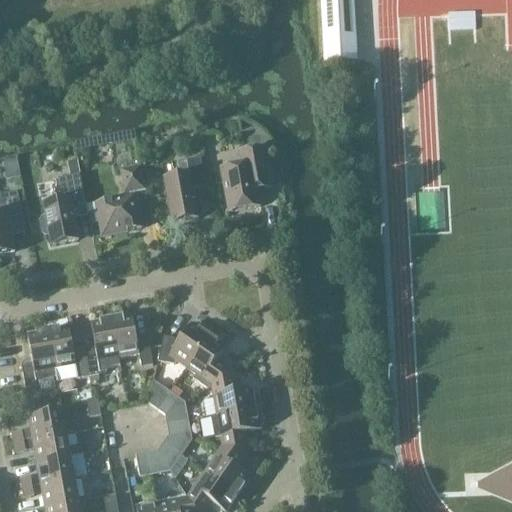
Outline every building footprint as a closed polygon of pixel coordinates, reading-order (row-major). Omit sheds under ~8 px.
[(319,0),(323,65),(324,65),(358,63),(356,40),(347,41),(345,0),(319,0)] [(229,215),(260,209),(257,192),(271,190),(264,150),(239,154),(242,167),(221,171),(229,215)] [(193,191),(206,189),(200,161),(178,164),(180,178),(164,181),(172,225),(198,220),(193,191)] [(125,196),(144,192),(140,169),(120,173),(125,196)] [(72,211),(86,208),(80,177),(55,182),(59,203),(43,206),(51,247),(78,242),(72,211)] [(9,224),(22,221),(18,194),(0,197),(0,256),(14,254),(9,224)] [(103,238),(141,230),(135,198),(97,205),(103,238)] [(132,317),(111,321),(118,361),(139,357),(141,370),(153,368),(148,343),(137,345),(132,317)] [(120,368),(118,361),(111,321),(91,325),(96,353),(85,355),(89,379),(100,377),(100,375),(106,374),(108,370),(120,368)] [(176,364),(186,371),(209,337),(207,336),(208,335),(208,332),(199,326),(196,327),(195,328),(191,326),(178,344),(173,341),(163,338),(159,357),(158,364),(174,367),(176,364)] [(57,385),(89,379),(85,355),(74,357),(69,329),(48,333),(56,379),(57,385)] [(36,389),(35,383),(56,379),(48,333),(27,337),(32,364),(21,366),(25,391),(36,389)] [(226,350),(209,337),(186,371),(196,378),(193,382),(206,391),(211,388),(233,374),(217,363),(226,350)] [(213,398),(217,418),(256,412),(256,409),(260,409),(257,395),(253,396),(252,391),(237,394),(233,374),(211,388),(213,398)] [(148,406),(157,412),(169,394),(153,383),(148,406)] [(157,412),(165,418),(185,405),(169,394),(157,412)] [(97,402),(85,405),(88,421),(100,418),(97,402)] [(185,405),(165,418),(167,428),(189,424),(185,405)] [(12,446),(66,436),(72,435),(68,412),(28,419),(31,432),(11,436),(12,446)] [(248,455),(244,435),(260,432),(259,428),(263,427),(260,413),(257,413),(256,412),(217,418),(211,420),(214,440),(220,439),(222,449),(248,455)] [(167,428),(169,438),(192,442),(189,424),(167,428)] [(80,443),(99,441),(98,429),(79,431),(80,443)] [(34,452),(37,465),(70,458),(82,456),(81,447),(69,449),(66,436),(12,446),(14,455),(34,452)] [(169,438),(163,446),(181,458),(192,442),(169,438)] [(170,474),(181,458),(163,446),(157,454),(170,474)] [(237,471),(248,455),(222,449),(216,457),(205,475),(237,497),(250,480),(237,471)] [(157,454),(147,456),(151,477),(170,474),(157,454)] [(151,477),(147,456),(136,458),(140,479),(151,477)] [(37,465),(41,487),(74,481),(70,458),(37,465)] [(221,511),(227,511),(237,497),(205,475),(193,492),(187,500),(194,511),(208,511),(212,506),(221,511)] [(20,480),(24,500),(31,499),(33,495),(31,481),(27,479),(20,480)] [(74,481),(41,487),(45,509),(78,503),(74,481)] [(105,511),(118,511),(116,499),(104,501),(105,511)] [(194,511),(187,500),(177,502),(157,506),(157,511),(194,511)] [(79,511),(78,503),(45,509),(45,511),(79,511)]
